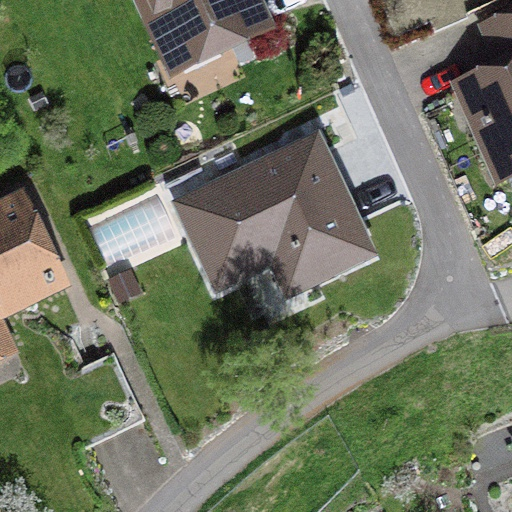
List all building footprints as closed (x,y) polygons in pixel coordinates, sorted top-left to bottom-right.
[(223,59),(278,34),(262,0),(129,0),(169,84),(185,77),(191,91),(229,73),(223,59)] [(511,9),(477,24),(494,65),(448,83),(492,190),(511,181),(511,9)] [(285,305),(379,262),(320,135),(170,205),(214,298),(252,281),(264,306),(281,297),(285,305)] [(71,291),(24,192),(0,202),(0,366),(19,357),(3,323),(71,291)] [(176,237),(157,195),(87,226),(106,268),(176,237)] [(142,298),(132,271),(106,282),(116,308),(142,298)] [(87,449),(145,422),(114,355),(55,382),(87,449)]
